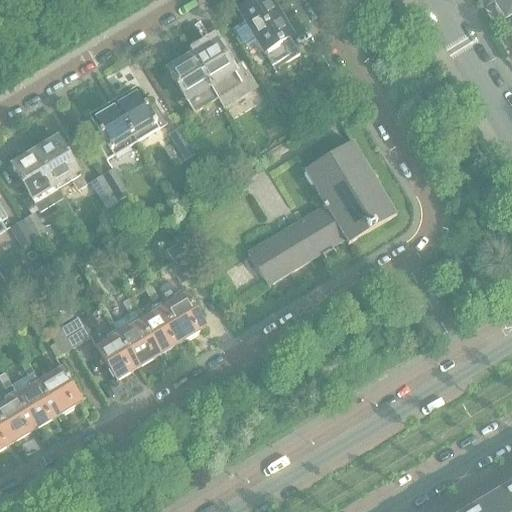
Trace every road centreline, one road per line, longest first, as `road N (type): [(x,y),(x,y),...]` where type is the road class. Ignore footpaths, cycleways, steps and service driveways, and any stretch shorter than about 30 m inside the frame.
road 1 (residential): [(0,501),(407,256),(430,230),(429,207),(300,0)]
road 2 (tertiary): [(511,344),(229,511)]
road 3 (residential): [(0,108),(181,0)]
road 4 (tertiary): [(375,511),(511,430)]
road 5 (residential): [(511,120),(436,0)]
